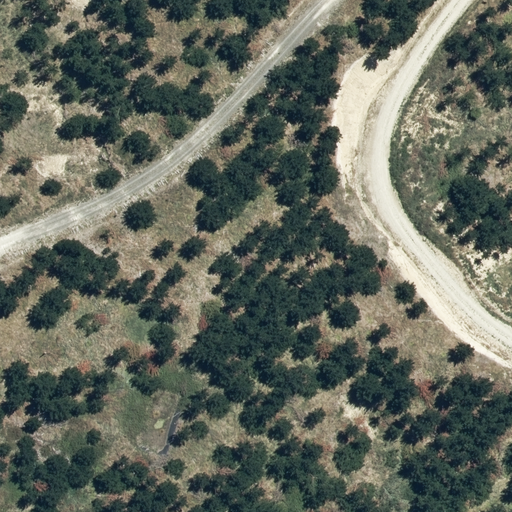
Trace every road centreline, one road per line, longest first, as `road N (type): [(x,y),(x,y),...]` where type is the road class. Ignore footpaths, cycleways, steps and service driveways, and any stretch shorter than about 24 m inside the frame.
road 1 (track): [(0,252),(119,192),(209,127),(326,0)]
road 2 (track): [(457,0),(385,99),(382,217),(511,337)]
